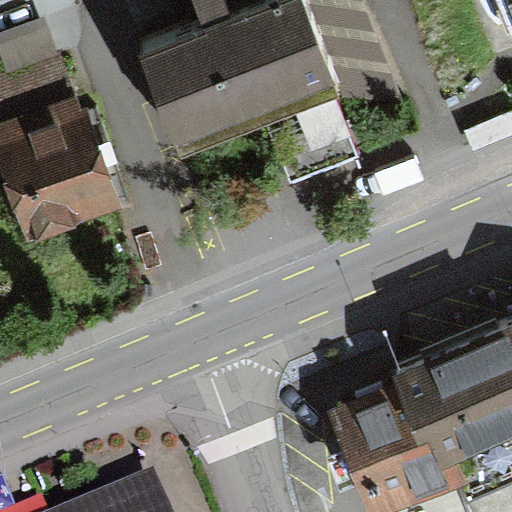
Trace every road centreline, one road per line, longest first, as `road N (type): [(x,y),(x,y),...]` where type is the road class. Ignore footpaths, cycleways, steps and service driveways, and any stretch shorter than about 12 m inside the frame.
road 1 (primary): [(511,206),(195,336)]
road 2 (primary): [(195,336),(0,416)]
road 3 (residential): [(260,511),(195,336)]
